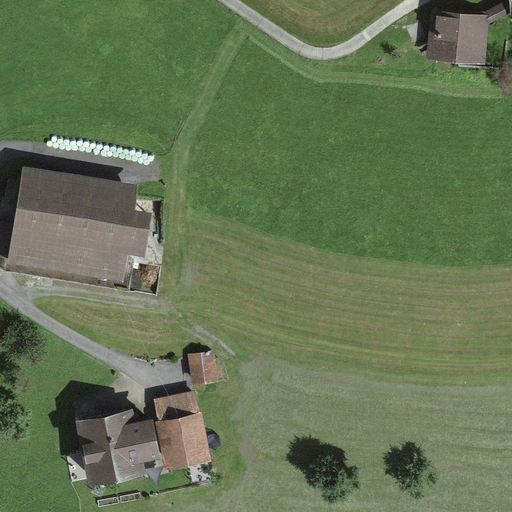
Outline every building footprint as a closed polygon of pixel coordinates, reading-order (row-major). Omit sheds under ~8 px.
[(484,8),(432,0),(428,0),(421,49),(477,57),(484,8)] [(511,0),(503,0),(505,12),(511,11),(511,0)] [(153,171),(39,155),(25,250),(163,270),(173,197),(150,194),(153,171)] [(220,340),(195,345),(201,374),(226,368),(220,340)] [(152,398),(97,412),(115,480),(230,449),(210,377),(166,389),(171,408),(156,412),(152,398)]
